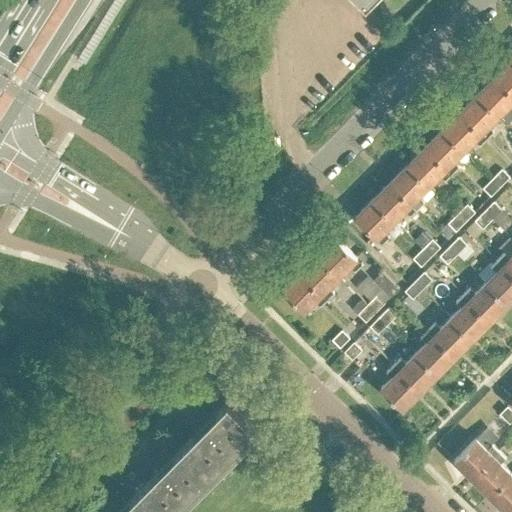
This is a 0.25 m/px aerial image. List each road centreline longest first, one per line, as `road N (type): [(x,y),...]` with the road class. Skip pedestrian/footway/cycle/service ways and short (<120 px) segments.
road 1 (unclassified): [(482,0),(227,268),(201,283)]
road 2 (tertiary): [(201,283),(432,511)]
road 3 (residential): [(201,283),(0,491)]
road 4 (tertiary): [(151,248),(128,217),(0,140)]
road 5 (tertiary): [(0,181),(151,248)]
road 6 (primary): [(0,132),(82,0)]
